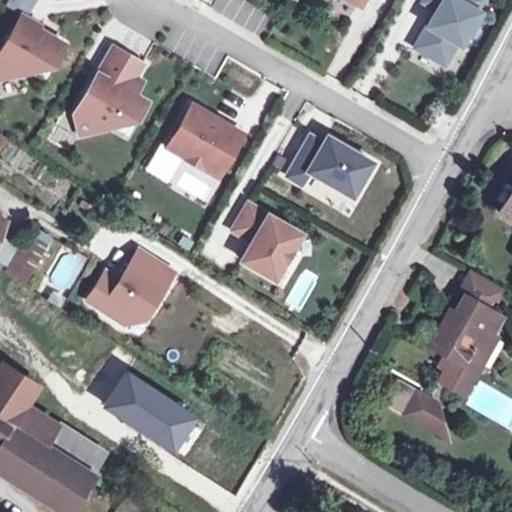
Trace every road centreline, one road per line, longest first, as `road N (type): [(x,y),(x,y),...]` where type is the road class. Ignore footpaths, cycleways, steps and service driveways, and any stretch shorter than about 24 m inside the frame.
road 1 (residential): [(447,165),(151,0)]
road 2 (residential): [(447,165),(292,430)]
road 3 (residential): [(292,430),(426,511)]
